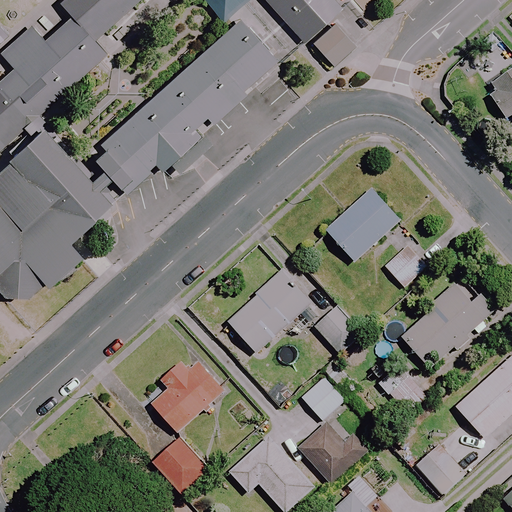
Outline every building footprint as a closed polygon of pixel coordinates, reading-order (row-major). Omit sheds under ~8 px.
[(140,0),(63,0),(57,6),(92,43),(140,0)] [(249,1),(247,0),(200,0),(223,25),(249,1)] [(261,0),(302,45),(342,11),(331,0),(261,0)] [(281,64),(242,19),(102,142),(108,149),(91,166),(116,195),(122,191),(127,197),(158,164),(165,172),(204,137),(201,134),(281,64)] [(359,46),(339,24),(313,46),(333,69),(359,46)] [(42,44),(27,28),(0,52),(0,60),(10,72),(0,80),(0,150),(95,65),(61,27),(42,44)] [(511,68),(482,89),(504,122),(511,117),(511,119),(511,68)] [(113,204),(46,127),(0,171),(0,303),(0,304),(24,305),(75,261),(65,250),(113,204)] [(399,225),(369,193),(325,234),(355,266),(399,225)] [(407,249),(397,258),(387,246),(374,258),(403,289),(425,269),(407,249)] [(226,323),(255,355),(284,330),(299,316),(310,306),(281,274),(226,323)] [(493,309),(461,278),(400,341),(432,372),(493,309)] [(361,336),(336,308),(314,328),(338,356),(361,336)] [(511,414),(511,357),(454,409),(483,441),(511,414)] [(148,404),(176,435),(201,413),(204,416),(213,409),(210,406),(222,395),(196,365),(187,372),(179,362),(159,380),(166,388),(148,404)] [(344,403),(324,379),(300,400),(321,423),(344,403)] [(338,448),(323,428),(297,448),(327,488),(367,457),(352,437),(338,448)] [(481,463),(454,430),(413,464),(440,497),(481,463)] [(207,473),(177,441),(152,465),(182,497),(207,473)] [(287,511),(312,489),(269,443),(231,478),(248,495),(258,486),(281,511),(287,511)] [(511,511),(511,492),(502,501),(511,511)] [(367,511),(354,496),(335,511),(367,511)]
